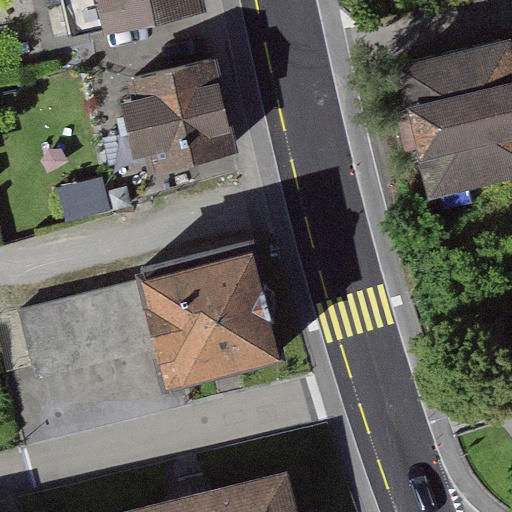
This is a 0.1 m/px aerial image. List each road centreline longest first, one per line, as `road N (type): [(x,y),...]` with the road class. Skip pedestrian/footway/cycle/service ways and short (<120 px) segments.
road 1 (secondary): [(281,0),(377,384)]
road 2 (residential): [(377,384),(0,477)]
road 3 (secondary): [(377,384),(422,511)]
